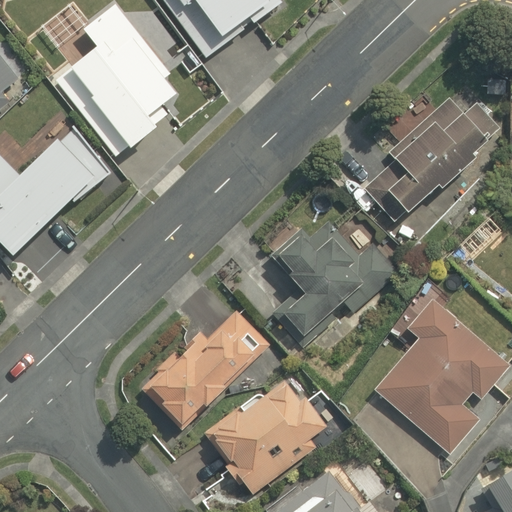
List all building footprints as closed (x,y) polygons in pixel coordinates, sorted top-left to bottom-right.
[(164,0),(209,61),(289,2),(287,0),(164,0)] [(54,72),(59,79),(121,159),(133,150),(137,155),(169,130),(159,117),(188,94),(123,10),(91,35),(105,53),(80,73),(70,60),(54,72)] [(0,104),(28,80),(0,47),(0,104)] [(458,97),(391,155),(398,164),(370,189),(403,227),(498,143),(458,97)] [(0,232),(24,258),(114,173),(75,131),(36,167),(8,137),(0,144),(0,232)] [(303,349),(309,344),(347,309),(354,316),(402,273),(357,223),(343,236),(331,222),(287,262),(310,287),(275,318),(303,349)] [(413,354),(378,394),(453,458),(486,419),(467,404),(475,395),(484,403),(511,370),(511,367),(425,293),(390,334),(413,354)] [(202,332),(147,385),(143,388),(183,431),(272,347),(237,310),(208,339),(202,332)] [(289,371),(206,431),(202,434),(217,455),(229,446),(241,462),(227,472),(247,500),(311,453),(306,446),(330,428),(289,371)] [(331,464),(269,508),(271,511),(390,511),(379,496),(362,508),(331,464)] [(511,511),(511,476),(495,488),(510,511),(511,511)]
